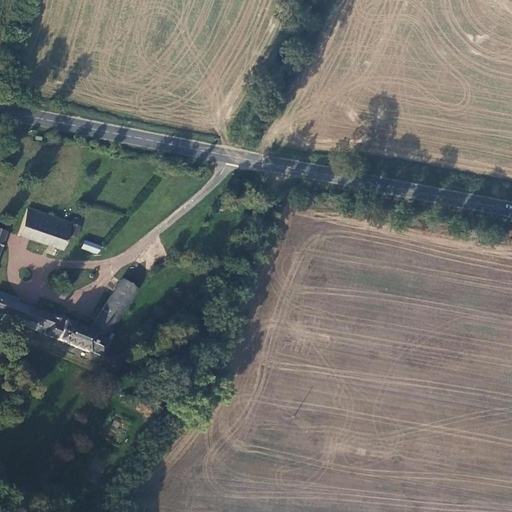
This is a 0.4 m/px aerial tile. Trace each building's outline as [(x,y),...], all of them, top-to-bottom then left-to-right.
[(17,235),(59,250),(65,234),(73,237),(79,222),(78,219),(76,217),(73,217),(71,218),(69,223),(25,209),(17,235)] [(97,245),(82,240),(79,248),(94,253),(97,245)] [(88,330),(106,337),(135,288),(120,280),(119,279),(95,319),(88,330)] [(103,343),(106,337),(88,330),(66,322),(57,325),(57,318),(0,297),(0,311),(45,328),(42,334),(86,352),(86,351),(98,356),(104,344),(103,343)] [(98,478),(103,461),(92,458),(88,475),(98,478)]
